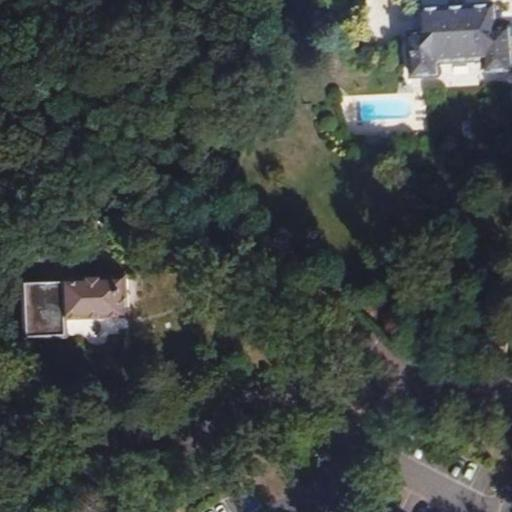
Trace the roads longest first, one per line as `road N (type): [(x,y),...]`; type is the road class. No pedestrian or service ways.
road 1 (residential): [(0,165),(322,310),(390,391)]
road 2 (residential): [(390,391),(295,391),(23,511)]
road 3 (unknown): [(351,460),(479,511)]
road 4 (residential): [(511,395),(390,391)]
